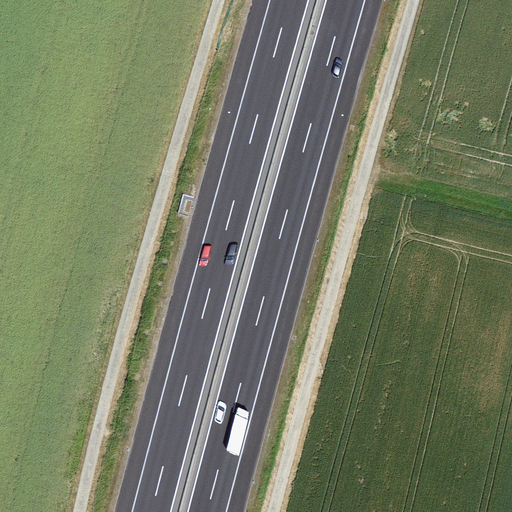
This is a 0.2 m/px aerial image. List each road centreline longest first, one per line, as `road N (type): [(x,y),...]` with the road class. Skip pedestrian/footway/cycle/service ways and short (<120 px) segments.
road 1 (track): [(274,511),(413,0)]
road 2 (track): [(80,511),(219,0)]
road 3 (motorway): [(207,511),(345,0)]
road 4 (motorway): [(289,0),(151,511)]
